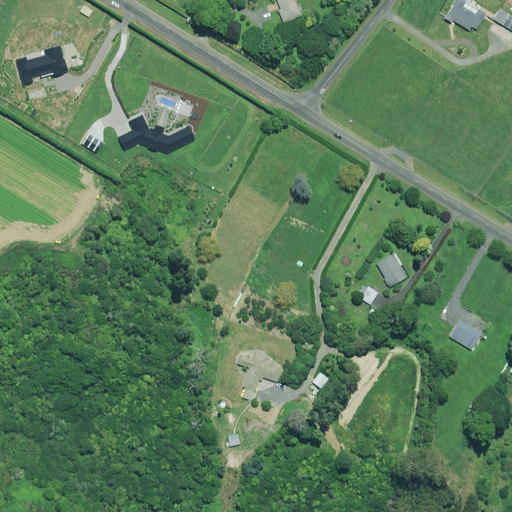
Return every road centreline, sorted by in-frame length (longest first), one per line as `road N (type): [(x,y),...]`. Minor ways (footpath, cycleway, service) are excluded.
road 1 (tertiary): [(511,239),(303,112)]
road 2 (tertiary): [(303,112),(121,0)]
road 3 (unclassified): [(390,0),(303,112)]
